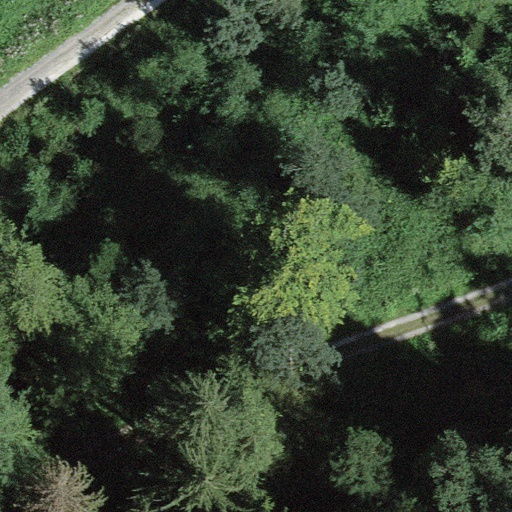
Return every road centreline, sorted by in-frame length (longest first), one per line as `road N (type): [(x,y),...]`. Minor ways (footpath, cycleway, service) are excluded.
road 1 (track): [(0,511),(511,275)]
road 2 (track): [(0,108),(141,0)]
